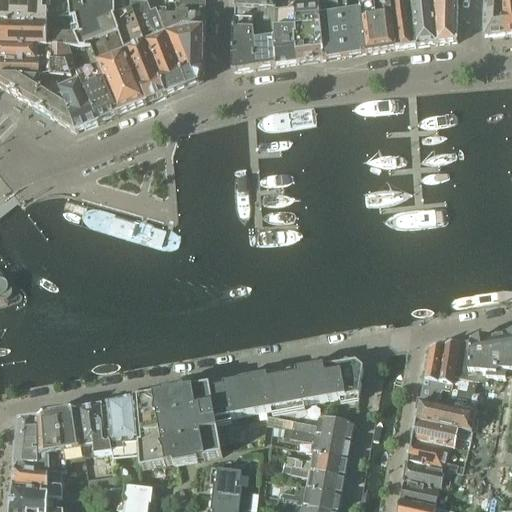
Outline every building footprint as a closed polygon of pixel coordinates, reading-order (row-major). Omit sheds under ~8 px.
[(48,14),(48,8),(48,0),(0,0),(0,22),(49,23),(49,14),(48,14)] [(146,102),(112,20),(110,15),(114,13),(113,0),(48,0),(48,8),(68,9),(69,21),(75,20),(78,35),(74,36),(71,36),(72,50),(79,51),(91,50),(96,67),(98,71),(99,71),(119,118),(148,107),(146,102)] [(136,2),(135,0),(113,0),(114,13),(110,15),(112,20),(131,12),(168,99),(188,88),(157,10),(151,12),(146,3),(136,2)] [(275,38),(277,0),(234,0),(234,9),(257,10),(256,28),(257,29),(257,37),(275,38)] [(277,0),(275,38),(276,70),(277,69),(277,68),(295,66),(295,67),(296,67),(293,0),(277,0)] [(323,63),(318,7),(317,0),(293,0),(296,67),(323,63)] [(389,0),(378,0),(379,3),(359,5),(366,57),(395,53),(389,0)] [(389,0),(395,53),(416,50),(409,0),(389,0)] [(430,0),(409,0),(416,50),(436,47),(430,0)] [(457,0),(430,0),(436,47),(456,44),(457,44),(457,42),(456,43),(456,37),(457,37),(456,35),(457,0)] [(486,0),(486,20),(486,23),(486,35),(485,35),(485,36),(490,40),(505,38),(500,0),(486,0)] [(511,37),(511,0),(500,0),(505,38),(511,37)] [(366,57),(359,5),(359,1),(338,4),(342,32),(339,32),(344,60),(366,57)] [(338,4),(318,7),(323,63),(344,60),(339,32),(342,32),(338,4)] [(205,17),(189,16),(189,11),(159,9),(157,10),(188,88),(198,84),(203,74),(204,25),(205,17)] [(131,12),(112,20),(146,102),(148,107),(168,99),(131,12)] [(47,35),(48,34),(49,23),(0,22),(0,47),(37,48),(46,48),(47,35)] [(253,28),(254,28),(254,23),(234,22),(234,33),(233,33),(232,53),(233,53),(232,71),(236,74),(255,72),(253,37),(253,34),(253,28)] [(276,70),(275,38),(257,37),(257,29),(256,28),(254,28),(253,28),(253,34),(253,37),(255,72),(275,69),(276,70)] [(71,36),(54,35),(53,47),(48,47),(48,48),(68,49),(69,50),(72,50),(71,36)] [(48,48),(37,48),(0,47),(0,63),(65,65),(73,63),(69,50),(68,49),(48,48)] [(69,80),(65,65),(0,63),(0,78),(41,81),(41,80),(41,79),(69,80)] [(99,71),(98,71),(78,80),(80,84),(81,83),(97,127),(119,118),(99,71)] [(43,88),(41,81),(0,78),(0,88),(33,109),(42,94),(39,93),(43,88)] [(80,84),(60,92),(77,135),(78,135),(85,132),(97,127),(81,83),(80,84)] [(60,92),(59,88),(51,91),(48,98),(42,94),(33,109),(77,135),(60,92)] [(10,288),(9,287),(8,285),(7,284),(7,283),(5,282),(4,281),(2,281),(0,281),(0,280),(0,298),(1,299),(3,299),(5,299),(7,299),(8,298),(9,296),(10,296),(10,295),(11,293),(11,292),(11,291),(11,289),(10,289),(10,288)] [(511,335),(498,338),(495,380),(511,380),(511,335)] [(460,344),(454,380),(477,385),(479,385),(487,386),(487,380),(495,380),(498,338),(471,342),(470,343),(460,344)] [(454,380),(460,344),(444,347),(438,385),(453,388),(454,380)] [(430,349),(424,382),(438,385),(444,347),(430,349)] [(301,375),(283,378),(289,411),(359,399),(364,371),(357,365),(325,371),(324,369),(300,373),(301,375)] [(289,411),(283,378),(266,381),(265,379),(240,383),(240,385),(214,390),(219,423),(258,416),(260,422),(266,421),(265,415),(289,411)] [(474,398),(477,385),(454,380),(453,388),(438,385),(424,382),(423,388),(441,393),(444,393),(450,394),(474,398)] [(439,400),(441,393),(423,388),(420,404),(434,407),(435,400),(439,400)] [(175,397),(167,398),(138,403),(142,448),(140,448),(141,475),(179,469),(187,467),(194,466),(226,461),(219,423),(214,390),(182,395),(175,397)] [(478,398),(474,398),(450,394),(447,410),(475,416),(478,398)] [(107,408),(101,409),(107,448),(110,447),(112,458),(114,458),(114,456),(126,455),(125,450),(140,448),(142,448),(138,403),(107,408)] [(447,410),(435,407),(420,404),(416,423),(472,435),(475,416),(447,410)] [(107,448),(101,409),(77,413),(85,461),(112,458),(110,447),(107,448)] [(85,461),(77,413),(59,416),(66,463),(85,461)] [(42,456),(43,473),(60,475),(66,475),(66,463),(59,416),(39,419),(42,456)] [(18,438),(17,454),(42,456),(39,419),(19,421),(18,438)] [(317,427),(293,423),(291,432),(292,432),(350,443),(354,425),(342,423),(319,419),(317,427)] [(291,432),(293,423),(277,421),(275,429),(285,431),(291,432)] [(470,444),(472,435),(416,423),(413,442),(451,451),(455,452),(457,441),(470,444)] [(292,432),(291,432),(285,431),(283,440),(290,441),(292,432)] [(347,461),(350,443),(292,432),(290,441),(303,443),(303,442),(314,445),(312,454),(347,461)] [(447,466),(451,451),(413,442),(408,466),(445,474),(463,477),(464,470),(447,466)] [(17,454),(15,470),(43,473),(42,456),(17,454)] [(287,459),(285,468),(344,478),(347,461),(312,454),(311,463),(292,460),(287,459)] [(441,493),(445,474),(408,466),(405,485),(441,493)] [(285,468),(284,475),(290,476),(290,477),(296,479),(307,481),(306,490),(341,496),(344,478),(285,468)] [(15,470),(13,489),(42,492),(42,500),(53,501),(60,501),(60,475),(43,473),(15,470)] [(258,497),(252,497),(241,495),(242,490),(240,490),(242,475),(212,472),(210,489),(214,489),(213,499),(258,505),(258,497)] [(118,487),(116,479),(89,484),(90,492),(118,487)] [(444,511),(448,494),(441,493),(405,485),(401,504),(438,511),(444,511)] [(60,511),(61,511),(52,511),(53,501),(42,500),(42,492),(13,489),(9,511),(60,511)] [(280,495),(279,503),(327,511),(337,511),(341,496),(306,490),(304,499),(280,495)] [(152,506),(153,495),(126,492),(110,494),(110,499),(124,501),(124,507),(126,507),(125,511),(155,511),(156,506),(152,506)] [(256,511),(258,505),(213,499),(211,511),(256,511)] [(277,511),(327,511),(279,503),(277,511)]
